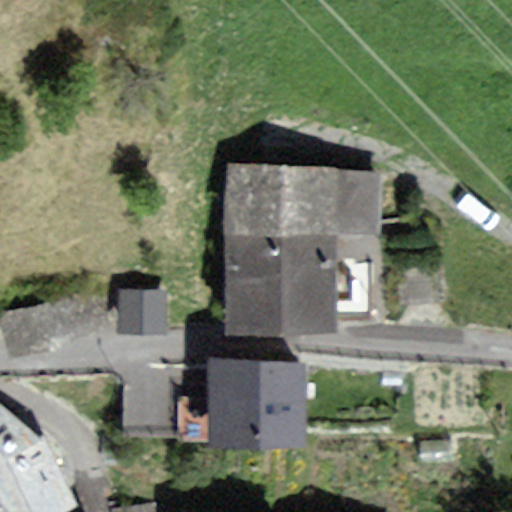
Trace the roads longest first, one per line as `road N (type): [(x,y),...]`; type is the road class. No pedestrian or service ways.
road 1 (residential): [(511,351),(340,337),(0,357)]
road 2 (residential): [(0,400),(66,435),(101,511)]
